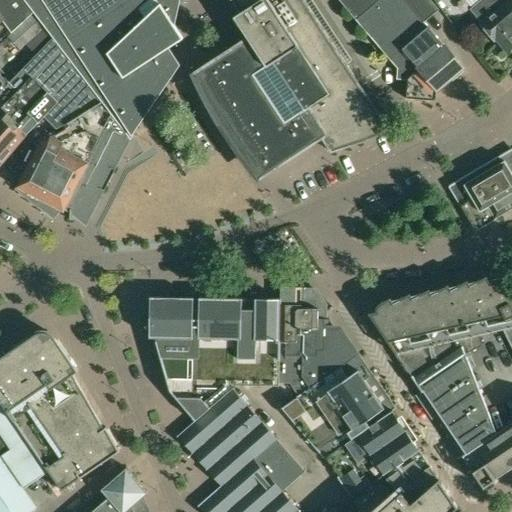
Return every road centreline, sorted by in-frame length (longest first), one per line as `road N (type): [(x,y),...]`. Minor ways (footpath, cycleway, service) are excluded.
road 1 (residential): [(341,252),(341,301),(476,505)]
road 2 (residential): [(177,511),(82,262)]
road 3 (residential): [(193,0),(184,77),(289,217)]
road 4 (residential): [(329,214),(348,192),(511,100)]
road 5 (residential): [(82,262),(189,251),(289,217)]
road 6 (residential): [(341,252),(427,253),(511,239)]
